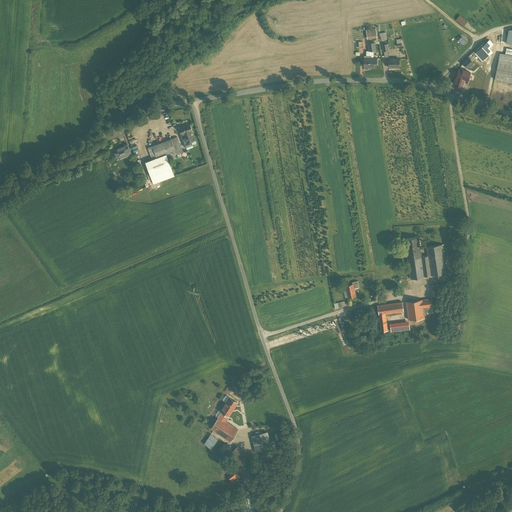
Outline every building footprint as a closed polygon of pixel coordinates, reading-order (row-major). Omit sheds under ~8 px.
[(457,20),(464,27),(469,22),(461,15),(457,20)] [(375,29),(366,30),(367,37),(377,36),(376,29),(375,29)] [(489,40),(475,53),(482,61),(492,52),(489,48),(493,44),(489,40)] [(505,55),(499,54),(494,79),(511,82),(511,56),(505,55)] [(371,56),(364,56),(364,58),(364,67),(377,67),(377,58),(376,58),(373,58),(371,58),(371,56)] [(469,57),(463,63),(467,68),(477,59),(474,57),(471,60),(469,57)] [(399,59),(389,59),(388,67),(394,67),(399,67),(399,59)] [(463,71),(459,70),(456,78),(455,78),(453,84),(463,86),(464,81),(467,82),(470,72),(463,70),(463,71)] [(190,123),(180,126),(183,134),(181,135),(185,145),(191,143),(190,141),(195,139),(192,131),(193,131),(190,123)] [(177,137),(152,146),(157,157),(158,161),(168,158),(175,155),(183,152),(177,137)] [(127,144),(113,149),(117,159),(131,154),(127,144)] [(152,146),(148,147),(152,159),(157,157),(152,146)] [(168,158),(158,161),(157,157),(152,159),(145,162),(153,183),(174,175),(169,161),(168,158)] [(419,237),(404,239),(410,278),(424,276),(422,256),(419,237)] [(442,245),(427,247),(428,255),(431,275),(445,273),(442,245)] [(428,255),(422,256),(424,276),(431,275),(428,255)] [(353,284),(345,285),(348,298),(356,296),(354,289),(353,284)] [(422,299),(406,301),(409,320),(424,318),(423,308),(433,306),(432,298),(422,300),(422,299)] [(402,302),(377,305),(381,331),(387,330),(386,313),(404,311),(402,302)] [(235,406),(227,401),(221,411),(222,412),(219,417),(223,419),(226,414),(228,416),(235,406)] [(219,417),(211,429),(230,441),(238,429),(223,419),(219,417)] [(267,432),(252,436),(256,452),(271,448),(267,432)] [(212,446),(212,448),(213,450),(214,451),(216,452),(218,452),(220,452),(221,451),(222,449),(222,447),(222,445),(221,444),(220,443),(218,442),(216,442),(214,443),(213,444),(212,446)] [(251,462),(238,446),(230,453),(237,461),(232,465),(239,472),(243,468),(243,469),(251,462)] [(233,472),(228,476),(233,483),(240,477),(235,471),(233,472)]
